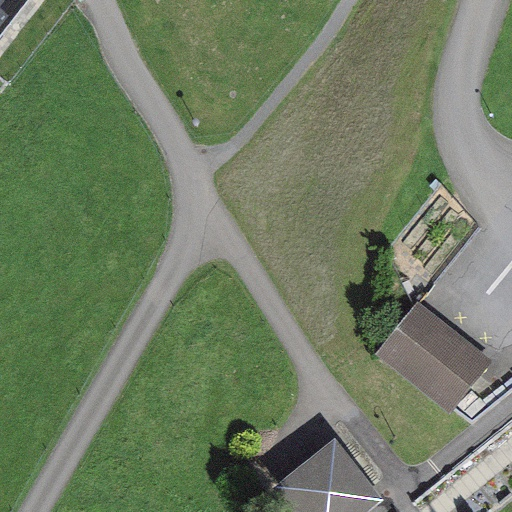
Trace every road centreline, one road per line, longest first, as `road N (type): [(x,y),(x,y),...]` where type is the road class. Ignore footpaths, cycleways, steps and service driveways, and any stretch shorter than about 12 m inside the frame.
road 1 (residential): [(346,428),(95,0)]
road 2 (residential): [(511,207),(462,140),(456,115),(486,0)]
